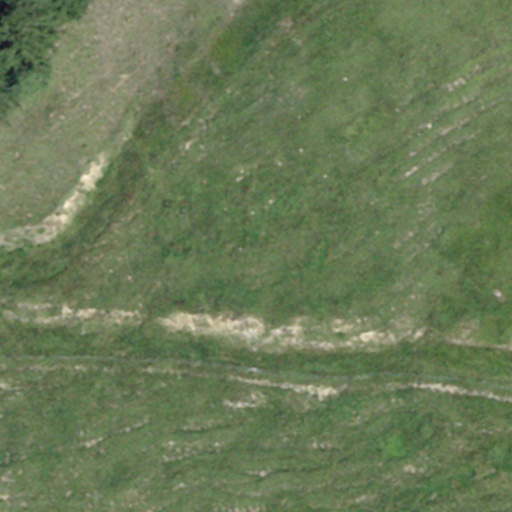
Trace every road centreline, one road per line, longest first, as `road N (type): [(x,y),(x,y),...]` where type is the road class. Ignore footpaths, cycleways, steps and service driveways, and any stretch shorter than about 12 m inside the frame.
road 1 (track): [(0,327),(313,357),(457,360),(511,371)]
road 2 (track): [(269,0),(174,103),(82,230),(36,263),(0,270)]
